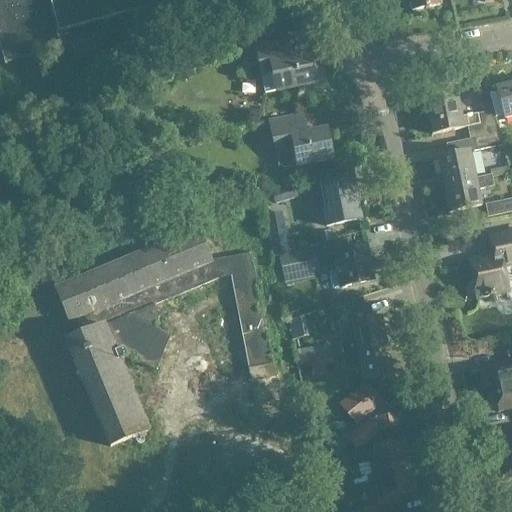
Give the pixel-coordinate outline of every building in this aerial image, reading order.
[(0,0),(0,54),(3,64),(61,49),(47,0),(0,0)] [(47,0),(61,49),(148,25),(144,10),(179,0),(47,0)] [(408,0),(412,12),(440,7),(438,0),(408,0)] [(264,94),(275,92),(315,84),(309,54),(289,58),(285,39),(254,46),(261,76),(260,76),(264,94)] [(208,58),(224,52),(221,42),(204,48),(208,58)] [(176,56),(135,69),(142,90),(183,77),(176,56)] [(496,119),(503,116),(504,120),(511,117),(511,84),(495,89),(497,93),(489,96),(496,119)] [(466,128),(469,139),(497,133),(488,103),(482,105),(484,115),(460,119),(456,102),(424,108),(430,136),(466,128)] [(271,122),(280,170),(332,160),(326,131),(306,135),(302,115),(271,122)] [(497,133),(469,139),(469,141),(471,141),(473,152),(501,147),(497,133)] [(435,159),(441,187),(474,180),(468,152),(435,159)] [(490,176),(474,180),(441,187),(447,214),(480,207),(476,192),(493,188),(490,176)] [(324,208),(322,208),(326,228),(359,221),(351,182),(320,188),(324,208)] [(297,197),(293,186),(262,196),(266,207),(297,197)] [(488,218),(511,213),(511,199),(485,205),(488,218)] [(250,255),(210,263),(197,231),(55,290),(75,337),(65,342),(109,448),(146,432),(117,361),(124,358),(155,371),(170,334),(154,328),(157,317),(153,307),(217,280),(230,278),(250,383),(274,379),(250,255)] [(511,233),(489,238),(492,255),(479,257),(479,260),(468,262),(476,300),(493,296),(493,294),(507,292),(502,267),(511,264),(511,233)] [(372,282),(365,250),(337,256),(334,243),(309,248),(309,250),(279,257),(282,272),(312,266),(314,271),(336,266),(341,288),(372,282)] [(361,307),(359,289),(336,292),(339,310),(361,307)] [(356,340),(359,353),(385,348),(379,319),(349,325),(352,341),(356,340)] [(344,344),(332,346),(334,358),(346,356),(344,344)] [(334,359),(334,358),(332,346),(295,353),(297,366),(334,359)] [(365,381),(391,376),(385,348),(359,353),(346,356),(349,369),(349,371),(362,369),(365,381)] [(336,371),(349,369),(346,356),(334,358),(334,359),(336,371)] [(492,386),(492,389),(511,385),(511,361),(487,367),(488,370),(485,371),(483,374),(485,384),(489,387),(492,386)] [(324,366),(323,362),(310,365),(313,378),(326,375),(324,366)] [(511,385),(492,389),(493,394),(490,394),(488,398),(490,408),(494,410),(497,410),(497,413),(511,409),(511,385)] [(339,406),(354,425),(379,404),(364,386),(339,406)] [(375,419),(377,432),(401,427),(396,401),(375,419)] [(371,445),(377,474),(409,468),(404,444),(388,447),(387,442),(371,445)] [(372,503),(383,501),(384,505),(399,502),(398,496),(414,493),(409,468),(377,474),(366,476),(372,503)]
